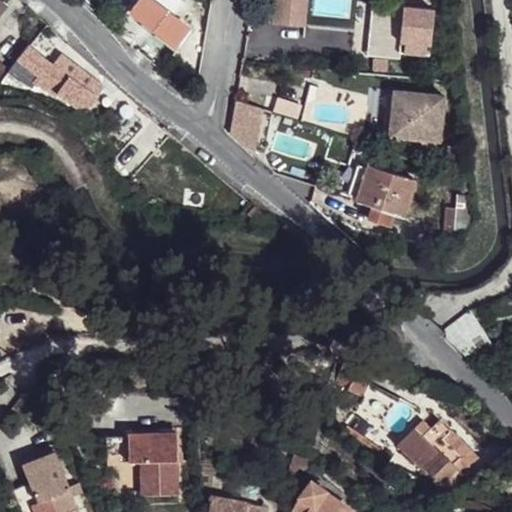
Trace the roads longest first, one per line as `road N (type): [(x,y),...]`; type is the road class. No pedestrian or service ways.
road 1 (residential): [(407,317),(308,338),(154,343),(32,359),(0,376)]
road 2 (residential): [(205,137),(407,317)]
road 3 (residential): [(48,0),(205,137)]
road 4 (residential): [(407,317),(511,417)]
road 5 (residential): [(205,137),(229,0)]
